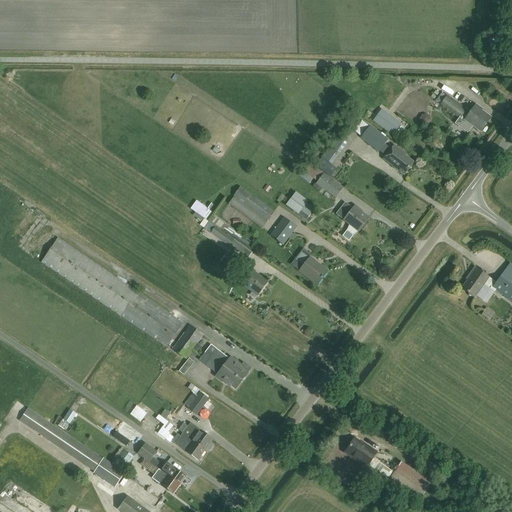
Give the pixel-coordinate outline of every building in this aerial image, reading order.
[(498,40),(485,39),(484,57),(497,58),(498,40)] [(396,84),(390,91),(400,100),(406,93),(396,84)] [(446,96),(441,93),(435,100),(440,104),(439,105),(459,120),(461,117),(480,131),(490,118),(474,106),(470,112),(446,95),(446,96)] [(368,127),(360,121),(351,132),(378,153),(379,151),(386,157),(384,159),(398,170),(400,171),(404,174),(413,162),(404,155),(405,155),(394,146),(391,151),(384,145),(387,141),(369,126),(368,127)] [(336,137),(313,167),(330,178),(336,170),(330,166),(345,144),(336,137)] [(330,178),(313,167),(308,163),(302,171),(316,182),(315,185),(334,199),(342,188),(329,179),(330,178)] [(275,212),(240,187),(233,197),(234,197),(229,204),(262,229),(275,212)] [(292,200),(289,206),(301,213),(305,207),(292,200)] [(366,224),(370,218),(355,207),(350,214),(347,211),(351,207),(345,203),(337,214),(345,220),(344,221),(350,225),(348,231),(354,236),(359,232),(361,229),(364,230),(367,226),(366,224)] [(199,213),(209,220),(214,213),(203,206),(199,213)] [(242,236),(214,216),(209,222),(224,233),(225,232),(238,241),(242,236)] [(297,227),(284,217),(270,235),(283,245),(297,227)] [(252,253),(208,222),(203,229),(246,260),(252,253)] [(182,324),(57,239),(42,262),(167,347),(169,344),(174,348),(172,350),(186,359),(191,351),(197,355),(202,348),(196,344),(203,335),(190,325),(177,343),(172,339),(182,324)] [(312,256),(303,249),(291,265),(300,272),(300,273),(317,286),(328,271),(311,258),(312,256)] [(471,277),(462,289),(475,298),(484,286),(492,292),(493,290),(511,303),(511,267),(510,266),(497,285),(475,269),(470,276),(471,277)] [(267,282),(251,270),(241,285),(257,297),(267,282)] [(485,313),(493,318),(497,313),(488,308),(485,313)] [(211,346),(205,354),(217,363),(242,381),(248,373),(251,369),(243,363),(241,366),(230,357),(229,359),(211,346)] [(217,363),(205,354),(200,361),(217,374),(215,377),(224,383),(225,381),(235,389),(242,381),(217,363)] [(183,371),(193,377),(201,364),(191,358),(183,371)] [(210,400),(201,393),(196,399),(192,396),(184,406),(197,416),(210,400)] [(143,423),(150,413),(139,405),(132,414),(143,423)] [(102,459),(28,408),(19,421),(95,472),(94,473),(115,488),(125,474),(121,471),(134,457),(124,450),(112,465),(103,458),(102,459)] [(173,426),(159,415),(156,419),(164,425),(162,428),(168,432),(173,426)] [(108,428),(112,433),(118,428),(114,423),(108,428)] [(183,434),(205,451),(213,439),(191,423),(188,427),(183,424),(178,431),(183,434)] [(119,437),(124,429),(120,425),(114,434),(119,437)] [(169,435),(160,428),(155,434),(164,441),(169,435)] [(120,437),(133,449),(140,441),(127,429),(120,437)] [(205,451),(183,434),(175,445),(198,461),(205,451)] [(378,455),(355,438),(345,452),(368,469),(367,471),(386,485),(384,487),(414,509),(426,493),(396,472),(394,474),(374,460),(378,455)] [(143,460),(179,486),(186,477),(167,463),(160,472),(158,470),(147,463),(155,452),(144,444),(137,455),(143,460)] [(157,456),(161,458),(166,451),(161,449),(157,456)] [(173,494),(179,486),(143,460),(139,465),(154,476),(152,479),(173,494)] [(147,511),(127,497),(118,510),(121,511),(147,511)] [(469,497),(465,507),(471,510),(476,500),(469,497)]
